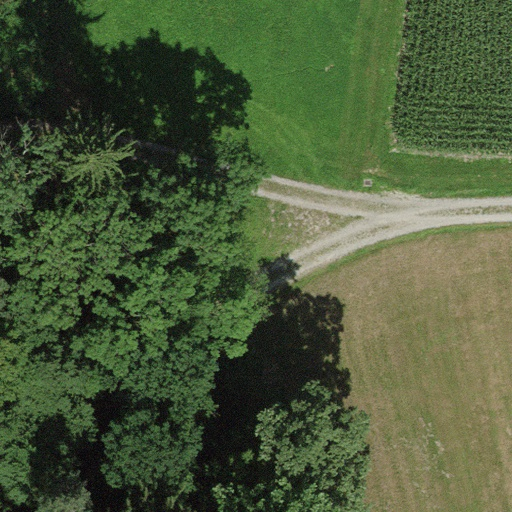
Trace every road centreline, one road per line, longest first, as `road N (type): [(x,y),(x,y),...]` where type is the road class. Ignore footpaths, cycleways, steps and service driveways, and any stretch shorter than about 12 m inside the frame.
road 1 (track): [(0,148),(401,222),(511,218)]
road 2 (track): [(0,414),(127,340),(401,222)]
